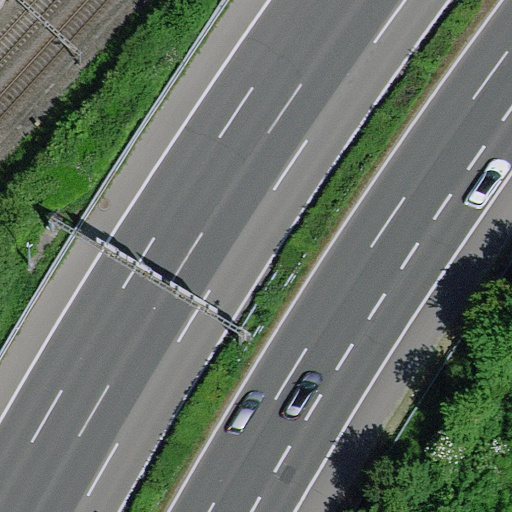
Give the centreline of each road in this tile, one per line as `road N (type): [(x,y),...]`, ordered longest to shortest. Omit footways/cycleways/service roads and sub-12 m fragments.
road 1 (motorway): [(360,0),(175,276),(37,511)]
road 2 (motorway): [(232,511),(409,226),(511,80)]
